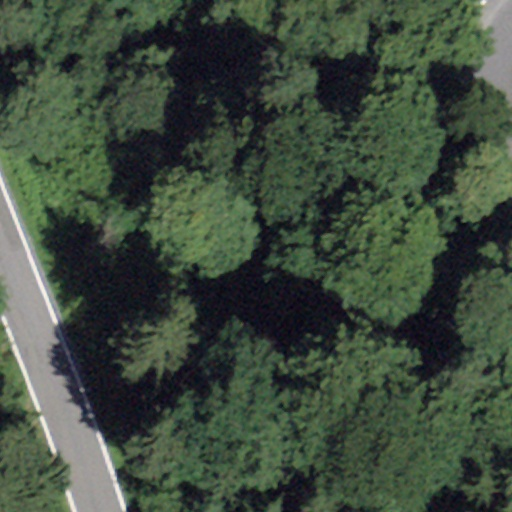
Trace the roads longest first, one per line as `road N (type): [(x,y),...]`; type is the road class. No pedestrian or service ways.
road 1 (tertiary): [(0,248),(96,511)]
road 2 (tertiary): [(511,159),(497,127),(494,89),(511,33)]
